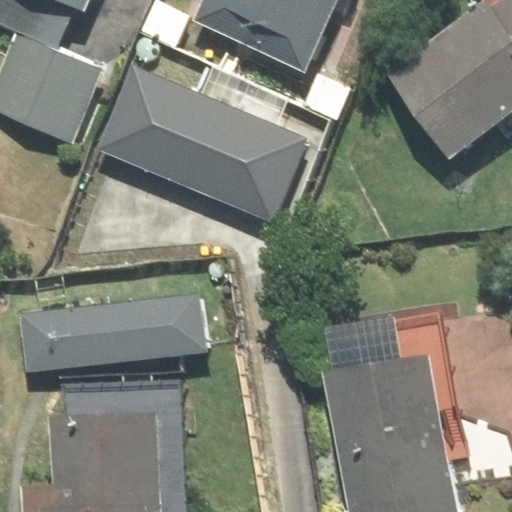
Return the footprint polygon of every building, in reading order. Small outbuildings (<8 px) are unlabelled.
[(0,64),(0,127),(99,170),(126,49),(102,39),(117,0),(0,0),(0,34),(9,41),(0,64)] [(198,0),(184,32),(315,88),(353,0),(198,0)] [(511,0),(467,0),(376,58),(458,185),(511,150),(511,0)] [(99,170),(278,236),(316,133),(137,67),(99,170)] [(212,300),(22,323),(30,387),(220,364),(212,300)] [(457,511),(435,374),(325,393),(343,511),(457,511)] [(156,511),(154,427),(60,429),(60,511),(156,511)]
